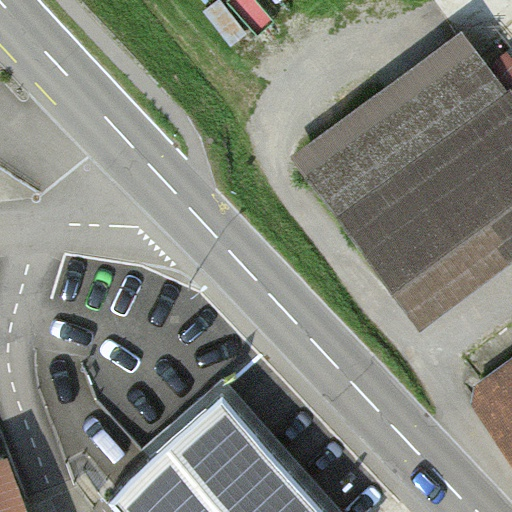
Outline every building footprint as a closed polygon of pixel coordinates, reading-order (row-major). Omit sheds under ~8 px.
[(199,0),(249,52),(303,0),(199,0)] [(309,174),(424,329),(511,264),(511,87),(481,46),(309,174)] [(511,369),(474,398),(511,448),(511,369)] [(336,511),(228,391),(111,496),(125,511),(336,511)] [(29,511),(6,450),(0,452),(0,511),(29,511)]
